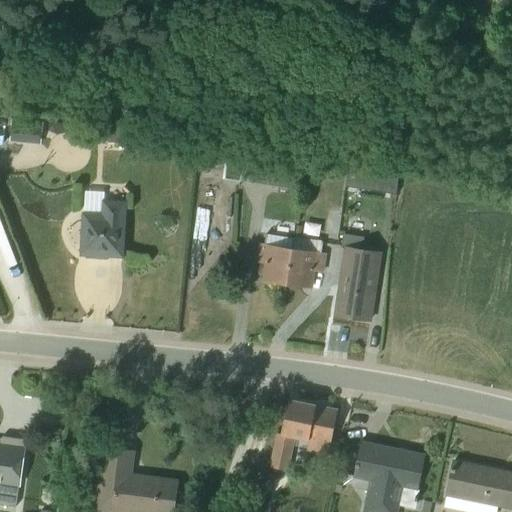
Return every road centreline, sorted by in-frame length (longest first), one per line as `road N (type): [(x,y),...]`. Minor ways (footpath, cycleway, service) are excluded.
road 1 (residential): [(0,341),(262,368)]
road 2 (residential): [(262,368),(511,412)]
road 3 (unclassified): [(221,511),(262,368)]
